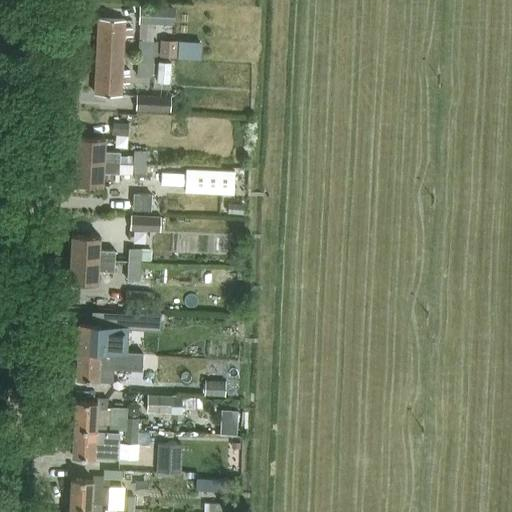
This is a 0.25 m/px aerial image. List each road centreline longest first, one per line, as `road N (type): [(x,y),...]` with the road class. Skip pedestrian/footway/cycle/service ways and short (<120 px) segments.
road 1 (unclassified): [(21,329),(31,0)]
road 2 (unclassified): [(11,511),(21,329)]
